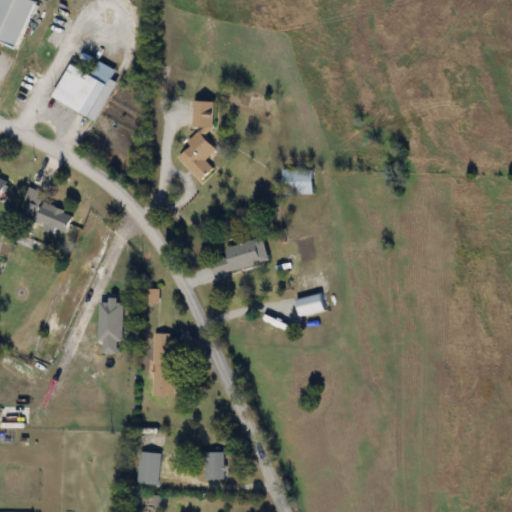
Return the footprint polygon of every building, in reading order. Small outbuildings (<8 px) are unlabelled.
[(0,0),(0,40),(17,48),(37,1),(34,0),(0,0)] [(116,82),(108,78),(107,81),(70,64),(54,99),(99,119),(116,82)] [(216,103),(195,101),(192,126),(203,127),(189,140),(188,148),(178,156),(201,182),(214,170),(206,160),(218,149),(205,134),(213,127),(216,103)] [(313,169),(281,169),(281,193),(313,193),(313,169)] [(0,198),(1,199),(9,179),(0,175),(0,198)] [(40,207),(30,203),(25,214),(35,219),(33,224),(52,232),(55,227),(65,232),(73,214),(43,201),(40,207)] [(269,260),(262,236),(226,247),(232,271),(269,260)] [(153,395),(174,395),(174,333),(154,333),(153,395)] [(224,478),(224,451),(204,451),(204,478),(224,478)] [(138,483),(160,483),(160,452),(138,452),(138,483)]
